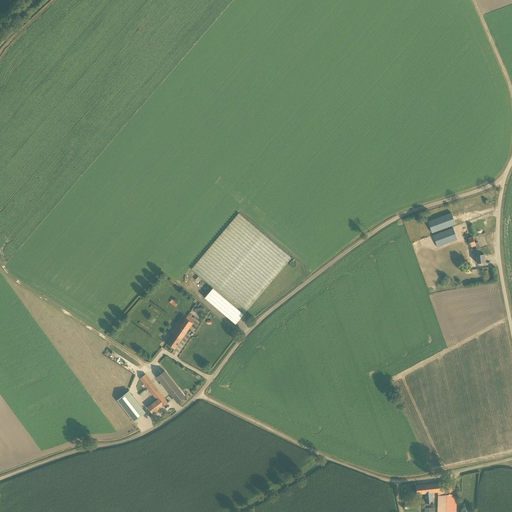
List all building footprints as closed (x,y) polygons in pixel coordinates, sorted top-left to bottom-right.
[(235,324),(244,314),(292,258),(239,213),(191,269),(213,288),(205,298),(235,324)] [(452,213),(428,222),(432,233),(438,231),(441,230),(452,225),(456,224),(452,213)] [(453,228),(433,236),(437,247),(457,239),(453,228)] [(436,249),(440,259),(475,246),(472,236),(436,249)] [(420,270),(428,267),(419,241),(410,244),(420,270)] [(481,255),(480,249),(476,250),(477,255),(476,255),(477,263),(485,262),(484,254),(481,255)] [(157,318),(163,323),(174,308),(168,304),(157,318)] [(175,349),(193,323),(192,323),(194,320),(188,315),(186,318),(183,316),(178,324),(180,325),(167,344),(175,349)] [(161,382),(177,403),(185,397),(165,371),(157,377),(161,382)] [(167,403),(146,374),(140,378),(141,379),(162,407),(167,403)] [(117,400),(134,422),(146,413),(129,390),(117,400)] [(437,511),(456,511),(457,496),(450,496),(450,492),(452,491),(451,482),(431,484),(432,493),(438,493),(438,496),(437,511)] [(431,484),(416,486),(417,495),(426,494),(427,504),(427,507),(434,507),(432,493),(431,484)]
